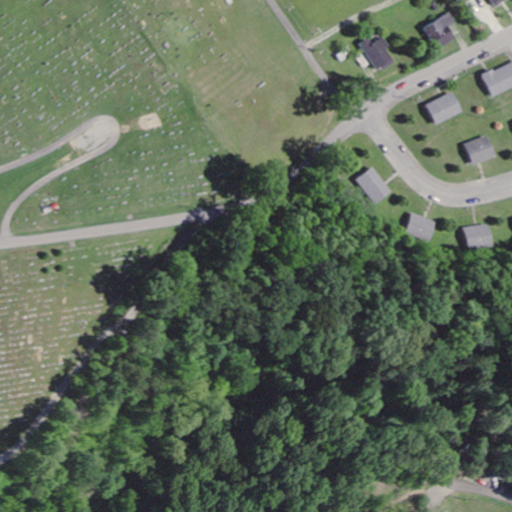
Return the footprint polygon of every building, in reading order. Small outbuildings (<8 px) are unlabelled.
[(490,0),(496,8),(509,0),(490,0)] [(458,23),(451,13),(426,29),(440,51),(457,39),(450,28),(458,23)] [(363,44),(381,73),(398,62),(384,39),(374,45),(371,39),(363,44)] [(511,88),(511,63),(483,76),(492,98),(511,88)] [(426,104),(433,125),(462,116),(455,94),(426,104)] [(470,166),(493,159),(486,137),(463,145),(470,166)] [(388,193),(370,168),(352,182),(370,206),(388,193)] [(399,234),(422,244),(431,224),(407,214),(399,234)] [(457,229),(461,252),(486,247),(483,225),(457,229)]
